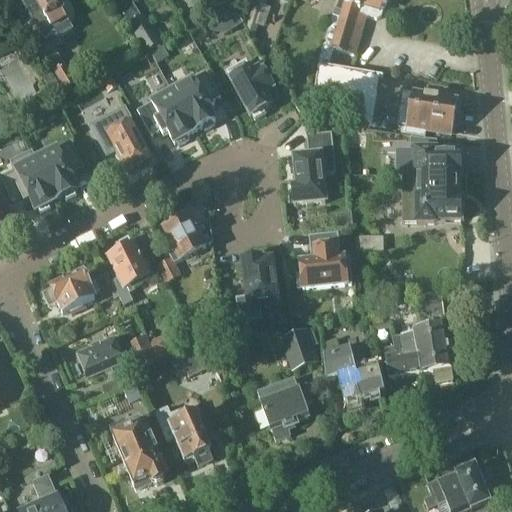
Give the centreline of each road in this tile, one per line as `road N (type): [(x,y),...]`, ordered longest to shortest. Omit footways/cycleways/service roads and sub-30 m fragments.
road 1 (tertiary): [(511,331),(490,0)]
road 2 (residential): [(266,511),(511,410)]
road 3 (residential): [(0,285),(227,170)]
road 4 (residential): [(99,511),(0,300)]
road 5 (residential): [(227,170),(265,151),(272,244),(232,247)]
